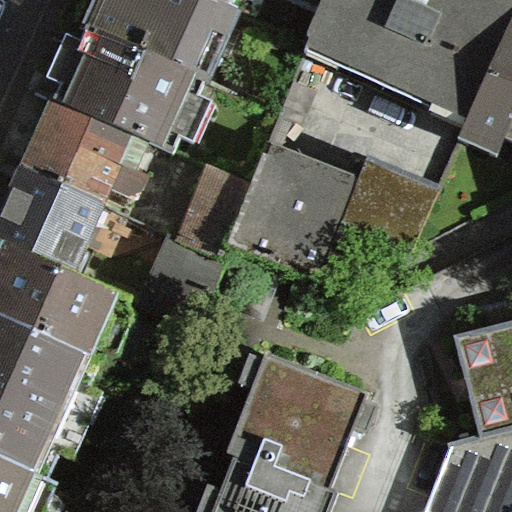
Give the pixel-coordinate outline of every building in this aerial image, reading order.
[(227,8),(208,0),(99,0),(86,29),(205,82),(237,12),(227,8)] [(208,0),(227,8),(230,0),(293,0),(320,12),(325,0),(208,0)] [(344,52),(342,56),(471,114),(511,23),(511,1),(509,0),(325,0),(320,12),(310,34),(313,35),(312,37),(344,52)] [(511,122),(511,23),(471,114),(459,141),(496,157),(511,122)] [(67,72),(55,98),(133,133),(174,152),(180,138),(205,82),(86,29),(67,72)] [(35,143),(23,169),(101,204),(109,187),(135,199),(138,198),(148,176),(147,174),(120,162),(120,161),(133,133),(55,98),(35,143)] [(270,144),(253,187),(231,243),(322,279),(344,221),(410,251),(436,191),(365,162),(358,179),(270,144)] [(180,239),(224,259),(231,243),(253,187),(209,167),(194,203),(180,239)] [(101,204),(23,169),(6,208),(0,220),(0,242),(70,274),(101,204)] [(145,308),(196,331),(224,259),(180,239),(177,238),(161,272),(146,306),(145,308)] [(173,392),(196,331),(145,308),(70,274),(0,242),(0,314),(102,360),(173,392)] [(0,458),(48,480),(102,360),(0,314),(0,458)] [(480,437),(511,428),(511,323),(454,338),(480,437)] [(331,489),(368,394),(266,354),(227,453),(234,456),(213,510),(212,511),(330,511),(339,492),(331,489)] [(511,511),(511,428),(480,437),(451,444),(424,511),(511,511)] [(0,511),(118,511),(48,480),(0,458),(0,511)]
